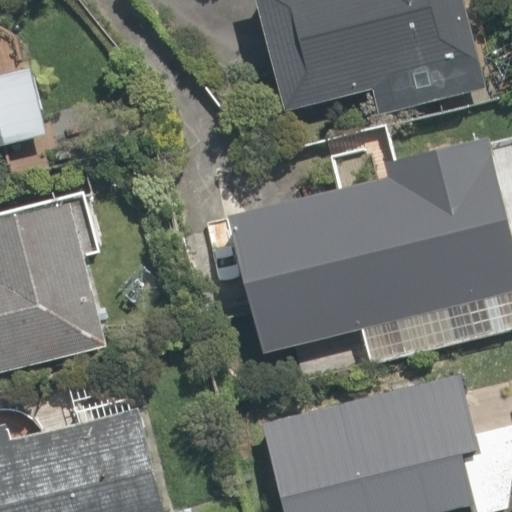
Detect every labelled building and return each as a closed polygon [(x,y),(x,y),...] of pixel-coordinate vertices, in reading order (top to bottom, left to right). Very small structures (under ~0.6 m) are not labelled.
[(246,0),(271,114),(373,93),(370,75),(467,55),(455,0),(246,0)] [(0,145),(39,135),(23,76),(0,82),(0,145)] [(511,256),(511,152),(485,158),(481,138),(382,161),(388,189),(224,226),(252,349),(355,325),(364,364),(511,330),(511,297),(503,258),(511,256)] [(0,367),(94,338),(52,201),(0,216),(0,367)] [(466,511),(496,511),(506,510),(511,464),(511,424),(479,433),(464,371),(253,424),(275,511),(438,511),(465,505),(466,511)] [(22,449),(15,426),(0,430),(0,511),(156,511),(128,417),(22,449)]
